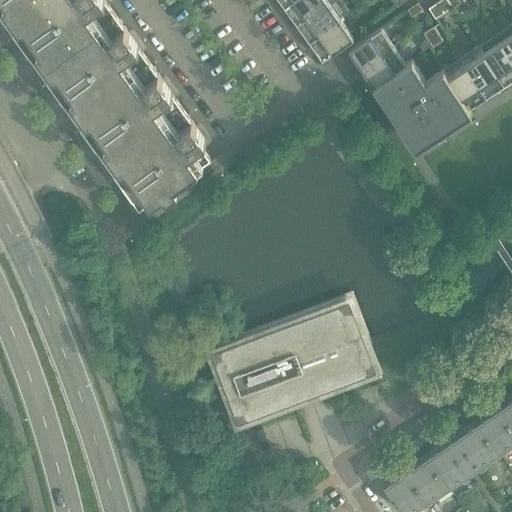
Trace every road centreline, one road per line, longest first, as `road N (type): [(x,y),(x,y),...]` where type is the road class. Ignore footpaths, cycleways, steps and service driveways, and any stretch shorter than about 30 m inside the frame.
road 1 (primary): [(119,511),(58,330),(0,205)]
road 2 (residential): [(375,511),(347,464),(511,348)]
road 3 (residential): [(143,0),(240,137),(298,97)]
road 4 (primary): [(0,299),(71,511)]
road 5 (residential): [(298,97),(224,0)]
